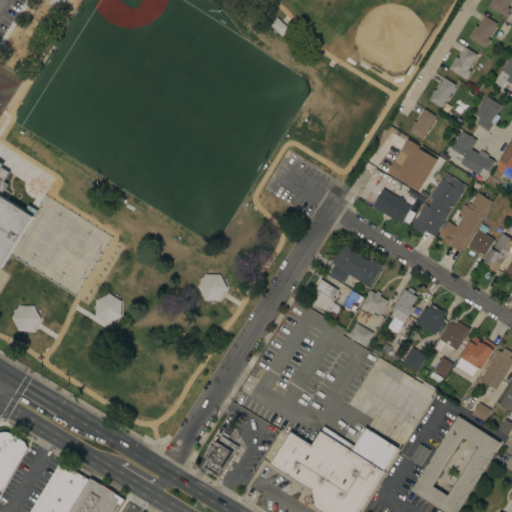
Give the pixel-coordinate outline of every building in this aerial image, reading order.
[(487,6),(491,0),(511,0),(507,7),(510,9),(505,17),(487,6)] [(467,37),(475,25),(478,27),(485,16),(497,23),(495,26),(496,26),(494,29),(493,28),(487,38),(490,40),(485,48),(467,37)] [(448,68),(455,56),(458,58),(465,47),(477,55),(475,57),(476,58),(474,60),(474,59),(467,69),(471,71),(465,79),(448,68)] [(511,84),(505,80),(501,87),(494,82),(501,70),(502,70),(511,53),(511,84)] [(454,87),(455,88),(453,90),(452,90),(444,103),(445,103),(443,106),(443,105),(441,108),(428,100),(432,93),(432,92),(433,90),(434,90),(435,90),(444,77),(456,85),(454,87)] [(486,96),(499,104),(500,103),(502,104),(494,116),(490,122),(492,123),(487,131),(484,129),(485,128),(476,123),(479,118),(474,114),(486,96)] [(413,124),(412,124),(413,121),(414,122),(415,121),(416,121),(424,109),(436,116),(434,119),(435,119),(434,121),(433,121),(424,134),(425,135),(424,137),(423,136),(421,139),(408,131),(413,124)] [(476,140),(471,149),(477,153),(480,150),(488,155),(487,156),(494,161),(484,178),(478,174),(478,175),(459,163),(460,163),(447,154),(462,131),(476,140)] [(511,177),(511,179),(495,169),(499,162),(498,161),(511,137),(511,177)] [(397,178),(391,175),(391,176),(388,174),(389,174),(380,168),(388,157),(390,158),(391,157),(392,158),(394,155),(393,154),(401,143),(414,153),(397,178)] [(0,162),(3,164),(1,167),(9,172),(3,181),(7,184),(0,195),(24,211),(28,204),(37,210),(1,267),(0,266),(0,162)] [(434,236),(425,230),(422,234),(411,227),(425,204),(428,206),(432,200),(429,198),(441,178),(462,192),(434,236)] [(372,206),(383,188),(399,198),(400,196),(402,198),(402,197),(403,198),(403,199),(404,200),(404,199),(405,200),(405,202),(412,206),(400,224),(372,206)] [(459,252),(442,241),(443,239),(438,236),(447,221),(455,226),(461,217),(460,217),(461,216),(458,213),(463,204),(466,206),(468,203),(470,204),(477,192),(491,201),(459,252)] [(481,224),(487,228),(484,233),(494,239),(484,256),(483,255),(482,256),(478,254),(479,252),(478,252),(468,246),(481,224)] [(482,264),(492,248),(492,249),(501,233),(511,239),(511,244),(508,251),(509,252),(506,257),(505,257),(495,273),(482,264)] [(369,287),(366,286),(365,286),(363,285),(363,284),(354,278),(354,279),(350,277),(351,276),(348,274),(342,283),(329,274),(331,272),(330,272),(333,266),(334,267),(335,266),(331,263),(332,261),(332,260),(335,255),(335,256),(337,253),(338,254),(339,252),(342,248),(344,245),(369,261),(371,259),(382,266),(369,287)] [(511,259),(511,283),(506,280),(508,277),(503,274),(511,259)] [(315,306),(314,307),(313,307),(311,305),(310,304),(316,294),(315,293),(317,290),(315,289),(321,279),(338,290),(333,297),(334,297),(332,302),(340,307),(334,318),(315,306)] [(411,306),(413,307),(407,316),(403,323),(400,321),(400,322),(397,321),(396,322),(394,321),(396,318),(394,317),(392,319),(390,318),(391,316),(390,315),(393,311),(391,310),(404,289),(407,290),(408,289),(409,287),(414,291),(412,294),(417,297),(411,306)] [(351,290),(362,297),(354,312),(342,304),(351,290)] [(378,315),(373,312),(372,313),(371,312),(371,310),(367,308),(365,311),(360,308),(362,305),(361,304),(370,290),(375,293),(377,291),(381,293),(379,296),(387,301),(378,315)] [(415,323),(424,307),(427,308),(430,303),(445,312),(442,316),(445,318),(434,335),(415,323)] [(363,323),(357,319),(362,311),(368,315),(363,323)] [(456,350),(453,348),(451,350),(444,346),(440,353),(433,349),(439,339),(438,339),(448,323),(449,324),(450,323),(454,326),(457,321),(469,329),(456,350)] [(348,337),(356,323),(373,333),(365,347),(348,337)] [(397,336),(403,326),(409,330),(403,340),(397,336)] [(480,370),(477,368),(471,376),(455,366),(460,357),(459,357),(473,335),(482,341),(484,338),(496,346),(480,370)] [(415,372),(401,364),(412,347),(425,356),(415,372)] [(511,360),(495,390),(479,380),(497,350),(501,352),(504,348),(511,353),(509,357),(511,358),(511,360)] [(444,378),(433,370),(441,357),(453,364),(444,378)] [(511,380),(511,406),(509,411),(498,404),(511,380)] [(490,410),(483,421),(471,414),(478,402),(490,410)] [(456,511),(445,511),(411,490),(457,416),(499,442),(456,511)] [(504,418),(511,423),(511,428),(508,435),(497,429),(504,418)] [(322,511),(316,508),(312,490),(271,464),(290,432),(311,445),(323,426),(354,446),(365,427),(397,447),(356,511),(322,511)] [(0,433),(3,432),(6,432),(9,433),(24,442),(25,443),(25,446),(27,446),(27,448),(27,449),(4,487),(3,488),(1,489),(0,489),(0,433)] [(219,478),(201,467),(206,458),(203,456),(210,445),(213,447),(216,441),(217,442),(221,436),(239,447),(219,478)] [(420,466),(409,459),(419,443),(430,450),(420,466)] [(68,511),(29,511),(57,466),(59,465),(60,465),(61,466),(63,465),(65,465),(67,466),(66,468),(69,469),(70,468),(83,476),(82,476),(85,478),(86,477),(89,480),(68,511)] [(90,478),(101,484),(102,484),(116,493),(115,494),(124,499),(116,511),(68,511),(89,480),(90,478)]
